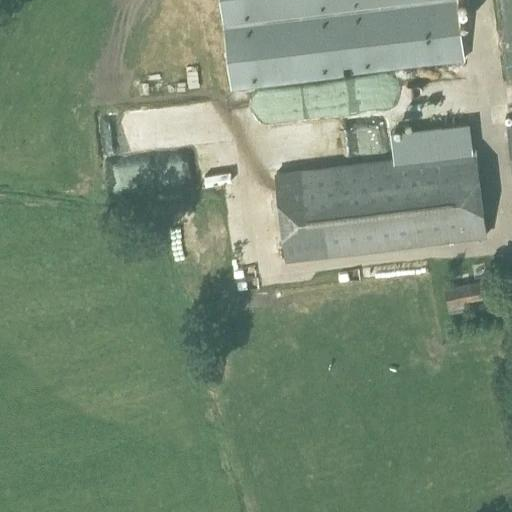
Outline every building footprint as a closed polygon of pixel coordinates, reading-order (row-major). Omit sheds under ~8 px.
[(222,0),(234,89),(465,59),(456,0),(222,0)] [(215,150),(232,146),(230,136),(213,140),(215,150)] [(172,141),(172,163),(204,162),(204,140),(172,141)] [(288,260),(487,235),(476,148),(278,173),(288,260)] [(171,149),(139,150),(139,163),(171,161),(171,149)] [(215,153),(215,178),(248,177),(248,153),(215,153)] [(466,309),(464,302),(490,297),(486,279),(446,287),(452,312),(466,309)]
